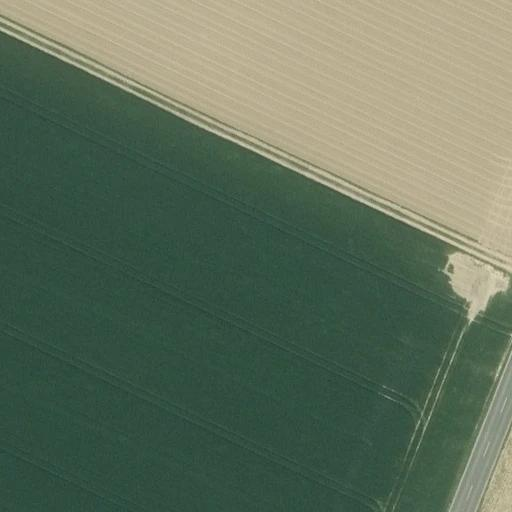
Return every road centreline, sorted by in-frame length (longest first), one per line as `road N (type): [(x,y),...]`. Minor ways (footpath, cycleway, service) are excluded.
road 1 (track): [(511,271),(0,30)]
road 2 (secondary): [(511,390),(463,511)]
